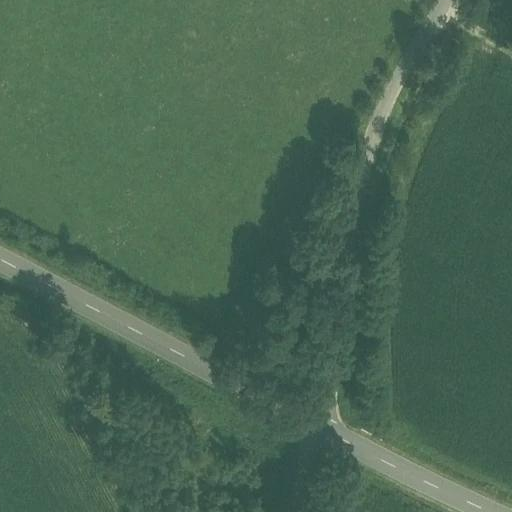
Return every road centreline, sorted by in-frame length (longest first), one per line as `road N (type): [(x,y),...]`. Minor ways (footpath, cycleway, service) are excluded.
road 1 (residential): [(298,414),(378,147),(465,0)]
road 2 (tertiary): [(298,414),(0,257)]
road 3 (tertiary): [(492,511),(298,414)]
